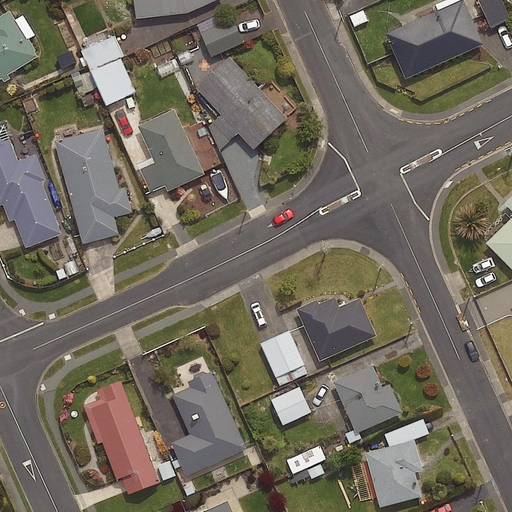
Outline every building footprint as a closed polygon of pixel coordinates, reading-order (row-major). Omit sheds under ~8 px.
[(216,0),(132,0),(134,19),(186,13),(216,0)] [(481,45),(461,0),(460,0),(384,34),(404,79),(481,45)] [(511,21),(511,19),(503,0),(479,0),(493,30),(511,21)] [(364,7),(348,14),(355,32),(371,25),(364,7)] [(0,76),(38,53),(10,8),(0,13),(0,76)] [(246,45),(235,22),(203,36),(214,59),(246,45)] [(138,95),(113,39),(84,51),(109,107),(138,95)] [(285,119),(228,57),(194,88),(251,150),(285,119)] [(94,91),(88,74),(75,79),(82,96),(94,91)] [(202,175),(172,110),(137,127),(167,191),(202,175)] [(46,178),(36,152),(18,159),(4,122),(0,123),(0,203),(4,202),(10,219),(15,217),(26,245),(62,232),(42,179),(46,178)] [(120,187),(103,126),(55,139),(84,242),(120,232),(116,216),(133,211),(126,185),(120,187)] [(511,270),(511,195),(503,204),(511,213),(511,216),(484,244),(511,271),(511,270)] [(377,334),(360,296),(340,305),(335,295),(320,302),(318,298),(297,307),(320,359),(377,334)] [(280,383),(307,371),(288,329),(261,341),(280,383)] [(382,386),(372,363),(335,379),(357,431),(403,411),(390,382),(382,386)] [(247,447),(213,369),(189,380),(191,385),(173,393),(190,432),(172,440),(187,473),(247,447)] [(161,481),(122,379),(98,388),(101,397),(85,403),(99,442),(103,440),(118,478),(123,477),(129,493),(161,481)] [(311,409),(299,384),(271,397),(283,422),(311,409)] [(423,468),(415,438),(366,451),(381,505),(422,495),(415,470),(423,468)] [(299,468),(320,460),(326,457),(320,444),(287,458),(292,471),(299,468)] [(164,482),(178,476),(169,456),(155,462),(164,482)] [(320,460),(299,468),(302,474),(308,472),(311,478),(325,472),(320,460)] [(233,511),(228,499),(199,511),(233,511)]
